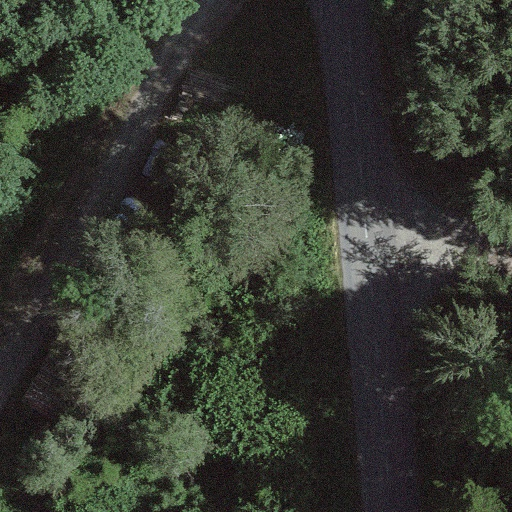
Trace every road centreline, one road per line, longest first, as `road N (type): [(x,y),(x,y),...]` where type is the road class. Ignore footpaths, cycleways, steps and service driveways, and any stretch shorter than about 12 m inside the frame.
road 1 (tertiary): [(377,511),(341,0)]
road 2 (track): [(216,0),(0,390)]
